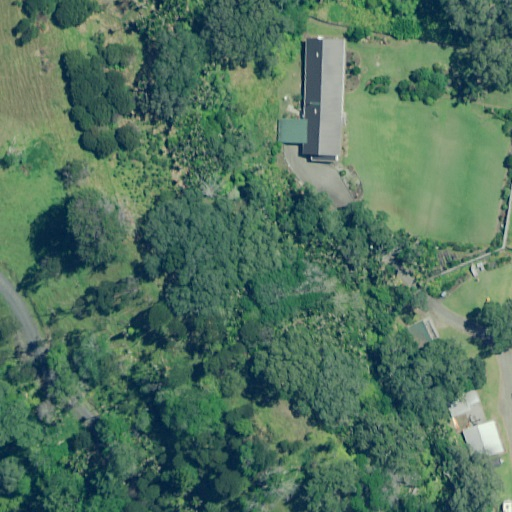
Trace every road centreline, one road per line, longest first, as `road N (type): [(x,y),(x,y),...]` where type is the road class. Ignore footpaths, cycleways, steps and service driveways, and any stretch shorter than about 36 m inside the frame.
road 1 (track): [(158,511),(103,434),(57,387),(0,283)]
road 2 (track): [(511,393),(506,360),(405,273)]
